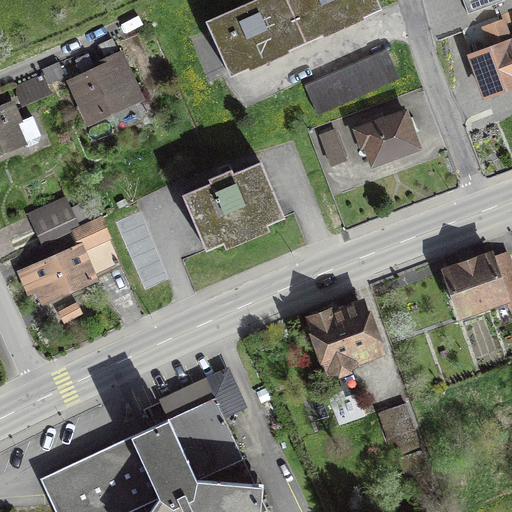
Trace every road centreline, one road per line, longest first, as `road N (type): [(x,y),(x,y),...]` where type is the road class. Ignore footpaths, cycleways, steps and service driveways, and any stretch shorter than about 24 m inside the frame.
road 1 (primary): [(46,397),(331,270),(484,213)]
road 2 (residential): [(410,0),(484,213)]
road 3 (residential): [(0,82),(111,32)]
